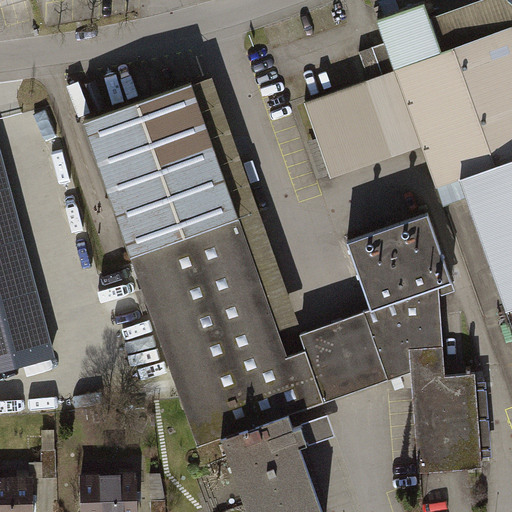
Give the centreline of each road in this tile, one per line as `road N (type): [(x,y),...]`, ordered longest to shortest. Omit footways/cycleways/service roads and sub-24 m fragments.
road 1 (unknown): [(511,487),(480,353),(427,205),(381,198),(327,223),(292,225),(270,204),(179,0)]
road 2 (unclassified): [(261,0),(162,32),(0,65)]
